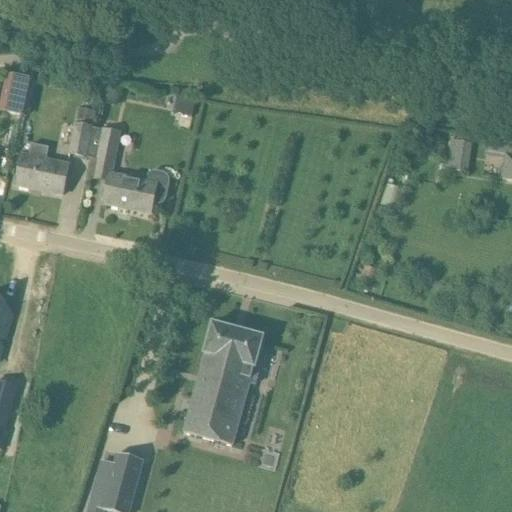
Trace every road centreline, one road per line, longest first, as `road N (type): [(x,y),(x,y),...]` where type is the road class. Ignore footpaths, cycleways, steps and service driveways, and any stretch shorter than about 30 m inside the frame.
road 1 (unclassified): [(511,355),(309,297),(0,229)]
road 2 (unclassified): [(511,96),(185,25)]
road 3 (residential): [(0,60),(156,52),(185,25)]
road 4 (track): [(511,32),(424,31),(390,46),(374,66)]
road 5 (unclassified): [(185,25),(65,0)]
